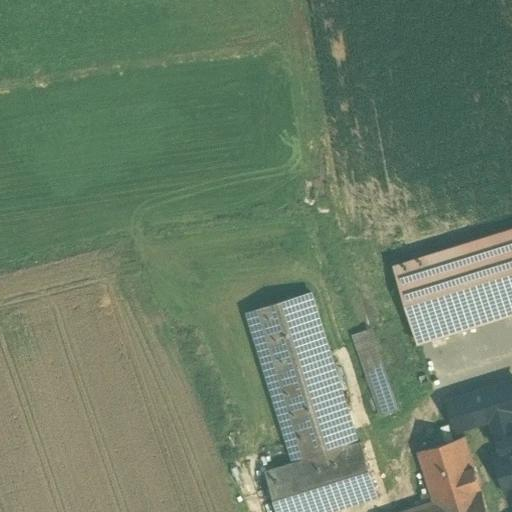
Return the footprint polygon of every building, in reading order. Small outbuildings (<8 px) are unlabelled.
[(511,314),(511,230),(395,266),(418,343),(511,314)] [(331,358),(311,293),(248,313),(289,443),(295,464),(266,473),(277,511),(328,511),(378,496),(361,443),(358,444),(331,358)] [(398,411),(370,330),(354,335),(358,348),(382,417),(398,411)] [(418,453),(434,504),(481,487),(466,438),(418,453)] [(489,511),(481,487),(434,504),(408,511),(489,511)]
